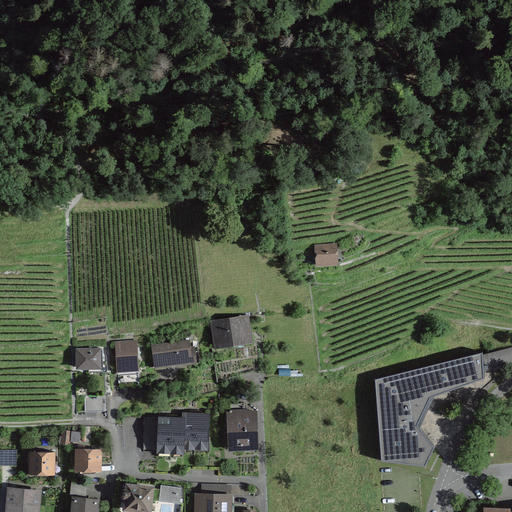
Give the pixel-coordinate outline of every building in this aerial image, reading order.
[(337,242),(314,244),(316,265),(338,263),(337,242)] [(248,313),(210,319),(214,346),(253,340),(248,313)] [(190,338),(151,343),(154,366),(185,362),(186,364),(197,362),(195,345),(191,345),(190,338)] [(137,339),(114,341),(117,371),(118,371),(119,386),(139,384),(138,370),(139,370),(137,339)] [(106,346),(75,347),(76,367),(88,366),(88,372),(107,371),(106,346)] [(429,394),(483,375),(483,371),(482,353),(482,349),(376,377),(381,458),(425,463),(433,445),(416,423),(419,417),(429,394)] [(95,410),(95,395),(85,396),(85,411),(95,410)] [(105,410),(105,395),(95,395),(95,410),(105,410)] [(230,403),(230,408),(226,408),(228,450),(259,448),(257,409),(247,409),(247,407),(245,407),(244,402),(230,403)] [(182,415),(185,416),(184,451),(193,451),(193,447),(195,447),(196,409),(190,409),(190,411),(182,410),(182,415)] [(196,409),(195,447),(196,447),(196,450),(210,451),(210,443),(209,443),(210,411),(203,411),(203,410),(196,409)] [(167,451),(170,452),(172,414),(165,413),(165,415),(158,415),(158,417),(157,425),(157,433),(157,441),(157,449),(156,451),(158,451),(158,455),(167,455),(167,451)] [(172,414),(170,452),(173,452),(173,455),(182,456),(182,452),(184,452),(184,451),(185,416),(182,415),(177,415),(177,414),(172,414)] [(158,417),(144,416),(144,424),(157,425),(158,417)] [(157,425),(144,424),(144,432),(157,433),(157,425)] [(80,432),(72,431),(71,441),(79,442),(80,432)] [(157,433),(144,432),(144,440),(157,441),(157,433)] [(157,441),(144,440),(143,448),(157,449),(157,441)] [(84,445),(77,444),(77,447),(75,447),(75,469),(80,470),(80,473),(96,474),(96,470),(101,470),(102,448),(84,447),(84,445)] [(17,449),(0,449),(0,464),(17,465),(17,449)] [(55,450),(29,450),(28,473),(55,473),(55,450)] [(71,480),(70,487),(86,489),(87,482),(71,480)] [(125,486),(122,486),(121,496),(124,496),(122,508),(137,510),(136,511),(144,511),(145,511),(151,511),(155,484),(126,481),(125,486)] [(39,511),(42,488),(7,484),(4,511),(39,511)] [(181,486),(160,484),(158,501),(179,503),(181,486)] [(232,511),(233,492),(231,492),(231,485),(201,484),(201,491),(194,491),(193,511),(232,511)] [(86,489),(70,487),(69,494),(72,494),(86,496),(86,489)] [(83,511),(86,496),(72,494),(70,511),(83,511)] [(98,511),(100,497),(86,496),(83,511),(98,511)]
